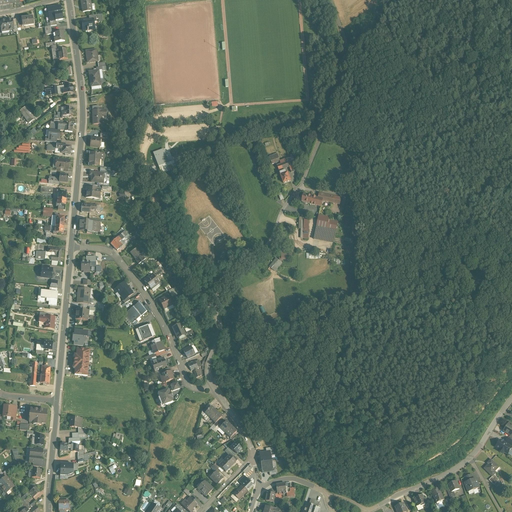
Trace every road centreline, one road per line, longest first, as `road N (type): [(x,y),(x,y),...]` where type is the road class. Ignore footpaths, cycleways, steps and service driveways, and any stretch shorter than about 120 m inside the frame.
road 1 (tertiary): [(68,0),(82,106),(71,248)]
road 2 (residential): [(211,389),(218,293),(270,241),(299,187)]
road 3 (residential): [(211,389),(188,386),(158,317),(116,257),(71,248)]
road 4 (track): [(299,187),(349,62),(330,0)]
road 5 (residential): [(511,396),(470,458),(367,511)]
road 6 (tertiary): [(71,248),(57,402)]
